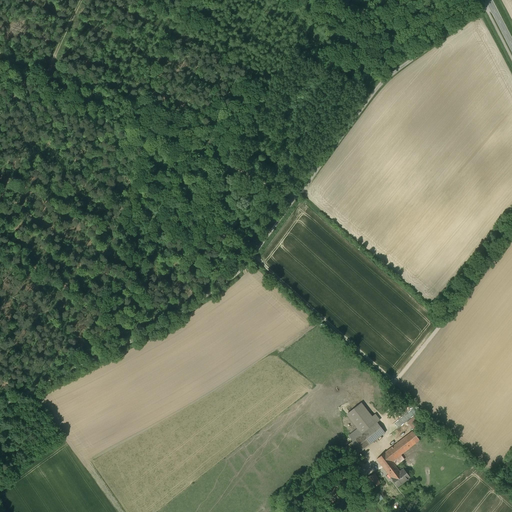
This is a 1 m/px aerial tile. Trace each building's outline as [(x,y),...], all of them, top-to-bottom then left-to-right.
[(375,414),(372,417),(361,403),(347,415),(359,430),(350,437),(353,441),(349,445),(357,454),(385,433),(377,422),(380,420),(375,414)] [(419,413),(408,422),(414,430),(425,421),(419,413)] [(419,440),(412,431),(377,459),(399,487),(411,477),(404,468),(400,471),(396,466),(392,462),(401,455),(419,440)] [(357,454),(349,445),(343,449),(357,467),(363,463),(361,460),(357,454)] [(401,455),(392,462),(396,466),(401,462),(404,459),(401,455)] [(347,476),(341,472),(341,474),(325,500),(331,504),(347,476)] [(375,474),(368,477),(373,487),(375,487),(380,484),(375,474)] [(375,487),(373,487),(369,490),(370,492),(377,502),(383,499),(375,487)]
